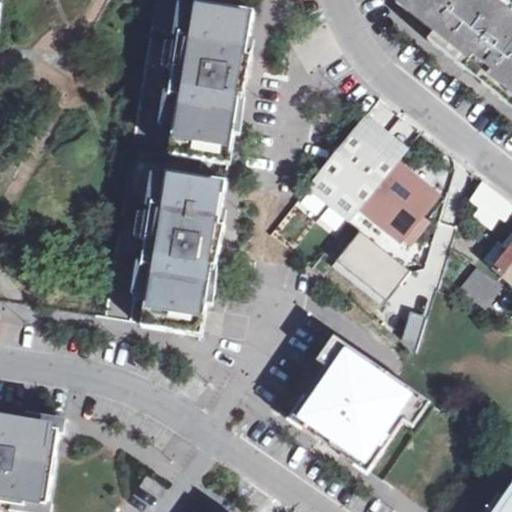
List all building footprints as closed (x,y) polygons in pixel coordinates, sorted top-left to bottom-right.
[(254,12),(180,0),(158,0),(134,151),(229,166),(240,98),(242,98),(249,58),(247,57),(254,12)] [(399,0),(400,1),(403,7),(407,12),(411,18),(416,23),(420,28),(425,32),(433,38),(436,35),(424,25),(428,20),(405,2),(406,0),(399,0)] [(511,0),(406,0),(405,2),(428,20),(424,25),(436,35),(433,38),(511,101),(511,0)] [(433,200),(352,135),(320,176),(402,241),(433,200)] [(226,183),(131,168),(108,315),(107,319),(202,334),(212,268),(215,269),(221,228),(219,227),(226,183)] [(474,201),(483,209),(494,194),(483,186),(474,201)] [(508,205),(494,194),(483,209),(474,220),(489,232),(508,205)] [(362,230),(327,271),(376,312),(411,271),(362,230)] [(483,261),(511,284),(511,235),(509,234),(500,244),(498,242),(483,261)] [(486,306),(500,290),(478,273),(464,289),(486,306)] [(417,351),(429,316),(411,309),(399,345),(417,351)] [(345,345),(294,420),(371,473),(423,398),(399,381),(387,374),(345,345)] [(0,511),(49,511),(58,459),(62,433),(22,427),(20,436),(0,432),(0,511)] [(156,510),(166,486),(143,477),(133,500),(156,510)] [(511,511),(511,486),(493,511),(511,511)]
